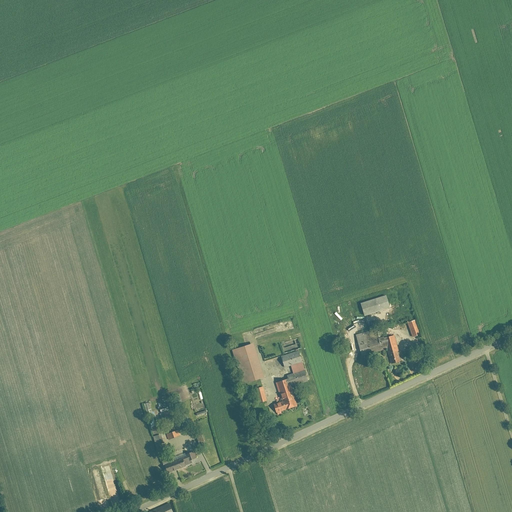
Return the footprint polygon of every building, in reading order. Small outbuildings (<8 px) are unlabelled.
[(362,305),(365,318),(392,311),(389,298),(362,305)] [(417,319),(408,323),(413,339),(423,336),(417,319)] [(359,336),(363,354),(389,349),(392,362),(402,360),(397,337),(379,340),(377,332),(359,336)] [(262,349),(266,362),(285,357),(281,344),(262,349)] [(255,345),(233,352),(244,385),(265,378),(255,345)] [(286,378),(286,380),(277,383),(284,404),(275,407),(277,414),(299,407),(293,389),(310,383),(307,374),(308,374),(305,364),(301,354),(283,359),(286,370),(293,367),(295,375),(286,378)] [(263,389),(256,391),(261,404),(268,402),(263,389)] [(182,398),(173,401),(180,421),(189,418),(182,398)] [(150,402),(144,405),(147,412),(153,410),(150,402)] [(160,409),(162,415),(172,412),(170,406),(160,409)] [(157,425),(152,427),(155,435),(160,433),(157,425)] [(166,435),(168,440),(179,437),(177,431),(166,435)] [(154,438),(157,445),(164,442),(161,434),(154,438)] [(165,463),(168,472),(193,462),(190,454),(165,463)]
